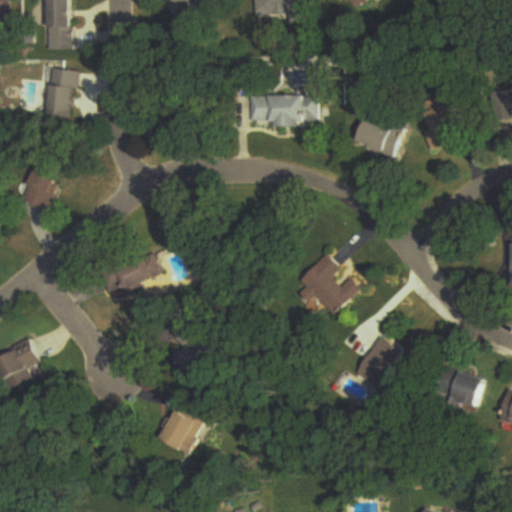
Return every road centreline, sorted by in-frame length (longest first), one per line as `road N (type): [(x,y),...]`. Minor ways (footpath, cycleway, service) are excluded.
road 1 (residential): [(511,336),(457,307),(400,245),(333,192),(250,172),(174,174),(135,186),(0,306)]
road 2 (residential): [(135,186),(115,108),(126,0)]
road 3 (residential): [(511,164),(456,191),(400,245)]
road 4 (residential): [(45,272),(115,372)]
